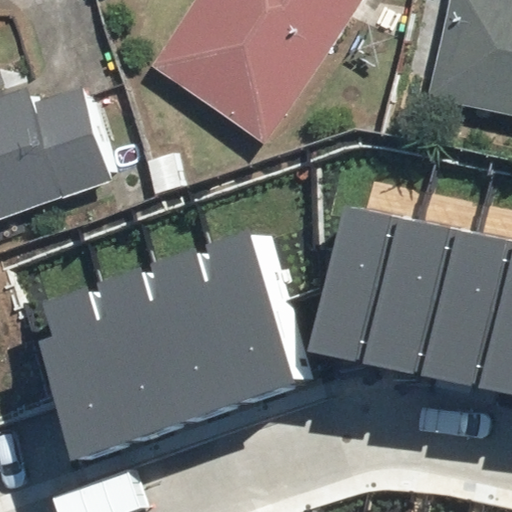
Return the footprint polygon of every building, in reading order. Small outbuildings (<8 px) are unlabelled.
[(204,0),(156,72),(272,150),(372,0),(204,0)] [(511,0),(455,0),(434,105),(511,121),(511,0)] [(0,228),(121,187),(88,91),(39,107),(34,92),(0,103),(0,228)] [(340,354),(398,367),(432,220),(374,207),(340,354)] [(398,367),(456,381),(490,233),(432,220),(398,367)] [(276,400),(335,380),(283,231),(224,251),(276,400)] [(456,381),(511,393),(511,238),(490,233),(456,381)] [(217,420),(276,400),(224,251),(165,272),(217,420)] [(158,441),(217,420),(165,272),(106,292),(158,441)] [(99,461),(158,441),(106,292),(62,308),(74,342),(59,347),(99,461)]
